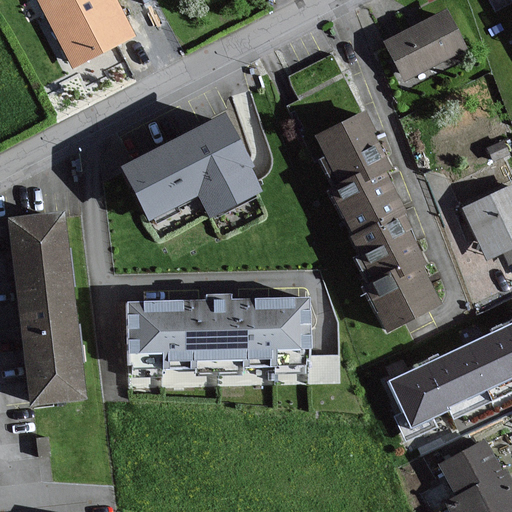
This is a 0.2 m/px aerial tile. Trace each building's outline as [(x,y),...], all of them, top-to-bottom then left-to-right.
[(130,33),(113,0),(43,0),(59,31),(87,16),(103,47),(130,33)] [(466,48),(447,11),(387,41),(406,78),(466,48)] [(333,52),(289,71),(298,91),(342,71),(333,52)] [(333,189),(355,233),(402,209),(382,170),(390,166),(363,114),(319,136),(330,156),(324,159),(338,186),(333,189)] [(262,188),(225,117),(127,167),(152,216),(199,191),(211,214),(262,188)] [(511,187),(466,208),(488,257),(504,250),(509,262),(511,260),(511,187)] [(410,225),(402,209),(355,233),(352,235),(362,255),(359,257),(372,283),(367,285),(389,330),(440,304),(421,267),(425,265),(405,227),(410,225)] [(61,213),(11,219),(17,266),(28,354),(34,404),(85,398),(61,213)] [(309,362),(308,298),(231,300),(231,294),(208,294),(209,300),(130,301),(131,365),(309,362)] [(511,323),(392,380),(413,425),(442,411),(511,378),(511,323)] [(311,379),(343,378),(342,352),(311,353),(311,379)] [(485,441),(441,464),(458,496),(448,502),(453,511),(510,511),(511,511),(511,483),(505,470),(501,472),(485,441)]
